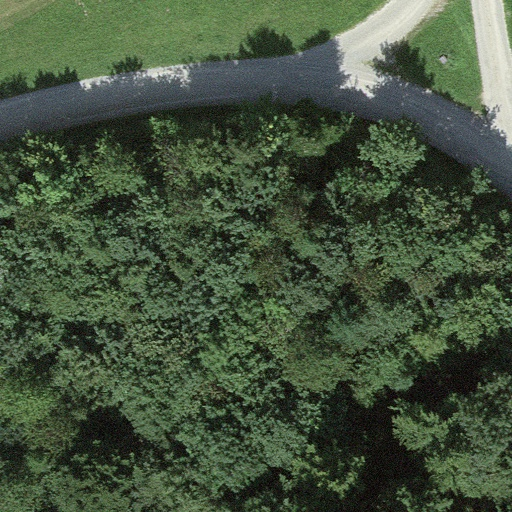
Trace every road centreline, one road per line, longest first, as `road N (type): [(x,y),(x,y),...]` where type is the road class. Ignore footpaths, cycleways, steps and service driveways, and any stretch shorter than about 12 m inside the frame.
road 1 (unclassified): [(0,129),(215,88),(379,96),(455,123),(511,165)]
road 2 (track): [(282,90),(359,58),(419,0)]
